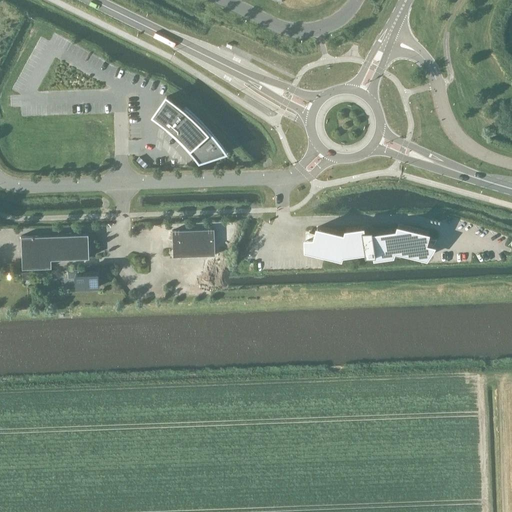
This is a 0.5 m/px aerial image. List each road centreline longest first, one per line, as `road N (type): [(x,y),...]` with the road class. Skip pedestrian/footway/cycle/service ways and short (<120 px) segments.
road 1 (unclassified): [(287,177),(24,186),(0,179)]
road 2 (unclassified): [(511,164),(460,140),(429,65),(387,38)]
road 3 (secondary): [(247,76),(90,0)]
road 4 (unclassified): [(356,0),(333,22),(295,31),(223,0)]
